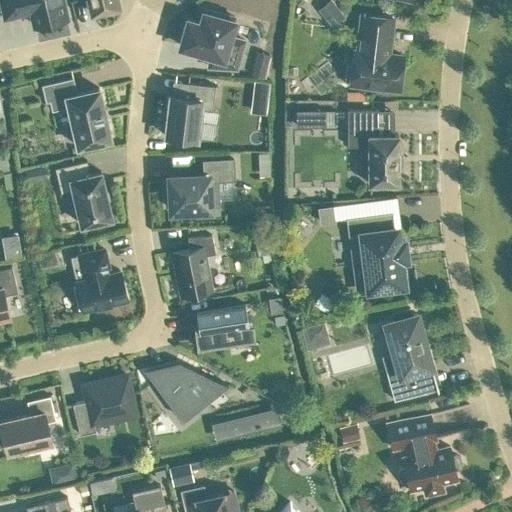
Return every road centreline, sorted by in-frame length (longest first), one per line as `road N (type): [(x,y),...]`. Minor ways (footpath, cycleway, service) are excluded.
road 1 (residential): [(511,453),(463,297),(450,221),(446,130),(460,0)]
road 2 (residential): [(130,49),(143,78),(135,183),(156,317),(133,341),(0,372)]
road 3 (residential): [(0,60),(103,37),(130,49)]
